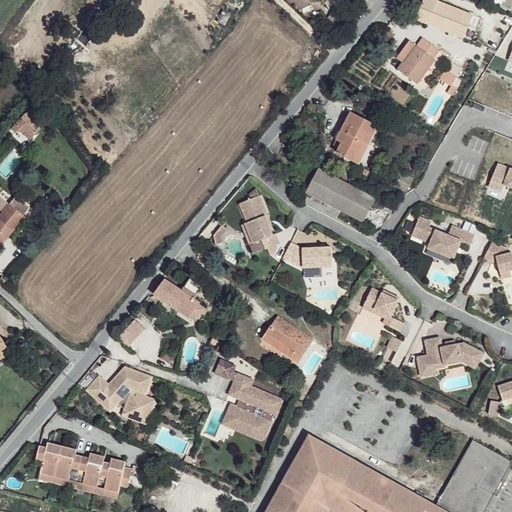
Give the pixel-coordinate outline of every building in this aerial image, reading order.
[(436,0),(424,0),(417,20),(464,39),(474,15),(436,0)] [(418,46),(409,41),(397,59),(402,63),(397,69),(419,84),(436,60),(434,58),(439,50),(424,39),(418,46)] [(440,78),(452,85),(457,76),(445,69),(440,78)] [(448,92),(453,95),(462,79),(457,76),(452,85),(448,92)] [(24,111),(8,130),(27,146),(43,127),(24,111)] [(351,112),(337,141),(343,144),(340,148),(338,153),(358,164),(378,126),(351,112)] [(511,168),(498,163),(489,186),(501,191),(504,183),(511,186),(511,168)] [(320,169),(317,175),(358,190),(320,169)] [(358,190),(317,175),(307,192),(341,210),(363,222),(375,200),(358,190)] [(253,197),(255,202),(263,199),(261,192),(253,197)] [(341,210),(307,192),(303,199),(336,218),(341,210)] [(0,246),(15,229),(24,218),(23,216),(28,210),(16,198),(10,206),(9,205),(0,215),(0,246)] [(255,202),(244,206),(251,226),(248,227),(255,247),(264,244),(267,252),(282,247),(279,237),(276,239),(269,220),(271,219),(264,199),(263,199),(255,202)] [(27,219),(24,218),(15,229),(18,231),(27,219)] [(429,224),(417,219),(409,238),(428,246),(425,251),(451,262),(458,244),(468,248),(472,238),(450,228),(448,232),(445,238),(426,230),(429,224)] [(224,239),(230,231),(225,227),(216,237),(219,246),(225,244),(224,239)] [(248,227),(245,228),(252,248),(255,247),(248,227)] [(302,246),(290,240),(283,255),(302,265),(332,266),(332,247),(302,246)] [(507,251),(490,245),(481,261),(495,268),(499,276),(508,273),(511,271),(511,258),(511,259),(509,255),(507,256),(507,251)] [(508,273),(499,276),(501,282),(511,279),(508,273)] [(201,313),(205,309),(199,305),(200,303),(194,300),(201,289),(189,281),(182,291),(165,280),(155,294),(189,318),(190,316),(196,321),(201,313)] [(380,292),(371,288),(362,307),(372,312),(374,309),(388,316),(398,297),(383,290),(382,293),(380,292)] [(374,309),(372,312),(385,318),(382,323),(384,324),(388,316),(374,309)] [(403,323),(388,316),(384,324),(399,331),(403,323)] [(279,317),(263,339),(299,364),(314,341),(279,317)] [(130,348),(144,333),(134,323),(120,339),(130,348)] [(393,334),(388,345),(397,349),(402,339),(393,334)] [(436,338),(422,340),(423,354),(412,356),(413,366),(428,364),(429,367),(439,366),(439,365),(461,360),(468,364),(470,360),(477,363),(482,352),(463,343),(454,345),(447,346),(437,348),(436,338)] [(236,365),(221,358),(215,372),(230,379),(234,372),(236,365)] [(428,364),(413,366),(414,374),(429,373),(429,367),(428,364)] [(102,376),(90,390),(110,408),(111,407),(114,408),(119,402),(123,404),(127,400),(131,403),(126,414),(143,421),(148,406),(151,407),(154,399),(146,396),(151,385),(140,381),(141,377),(133,374),(135,370),(128,368),(120,376),(122,378),(118,382),(123,386),(118,392),(111,385),(102,376)] [(154,377),(135,370),(133,374),(141,377),(140,381),(151,385),(154,377)] [(253,379),(234,372),(230,379),(234,381),(228,394),(232,397),(239,400),(243,402),(240,408),(235,406),(232,413),(228,411),(224,420),(221,419),(219,423),(255,441),(256,441),(257,442),(258,442),(260,441),(260,440),(261,439),(269,423),(268,422),(273,413),(276,414),(281,405),(274,402),(277,396),(254,388),(250,386),(253,379)] [(120,376),(111,385),(118,392),(123,386),(118,382),(122,378),(120,376)] [(511,379),(498,384),(502,398),(511,394),(511,379)] [(283,399),(277,396),(274,402),(281,405),(283,399)] [(503,402),(490,398),(488,408),(501,411),(503,402)] [(158,401),(154,399),(151,407),(148,406),(143,421),(148,424),(158,401)] [(235,406),(229,403),(221,419),(224,420),(228,411),(232,413),(235,406)] [(490,455),(492,451),(473,440),(436,507),(357,462),(347,478),(344,476),(340,474),(340,472),(339,471),(339,470),(339,469),(339,467),(338,465),(337,464),(336,462),(335,460),(333,458),(332,457),(329,455),(331,452),(327,449),(319,448),(314,448),(310,449),(308,451),(303,454),(300,458),(297,462),(295,470),(296,482),(301,489),(299,492),(283,483),(265,511),(328,511),(329,511),(331,511),(470,511),(483,489),(495,496),(511,464),(511,461),(498,453),(495,458),(490,455)] [(54,476),(61,446),(46,443),(45,447),(37,445),(33,463),(41,465),(39,473),(54,476)] [(74,449),(61,446),(54,476),(68,479),(70,473),(76,474),(81,456),(73,454),(74,449)] [(336,455),(331,452),(329,455),(332,457),(333,458),(335,460),(336,462),(337,464),(338,465),(339,467),(339,469),(339,470),(339,471),(340,472),(340,474),(344,476),(344,473),(342,465),(340,459),(336,455)] [(88,458),(81,456),(76,474),(84,476),(83,482),(97,486),(99,480),(103,461),(104,457),(89,453),(88,458)] [(110,463),(103,461),(99,480),(105,481),(103,487),(118,491),(119,484),(127,486),(131,468),(123,466),(124,462),(111,459),(110,463)] [(54,476),(39,473),(38,478),(53,482),(54,476)] [(68,479),(54,476),(53,482),(73,487),(75,481),(68,479)] [(75,481),(73,487),(96,492),(97,486),(83,482),(75,481)] [(103,487),(97,486),(96,492),(117,496),(118,491),(103,487)] [(486,511),(495,496),(483,489),(470,511),(486,511)]
